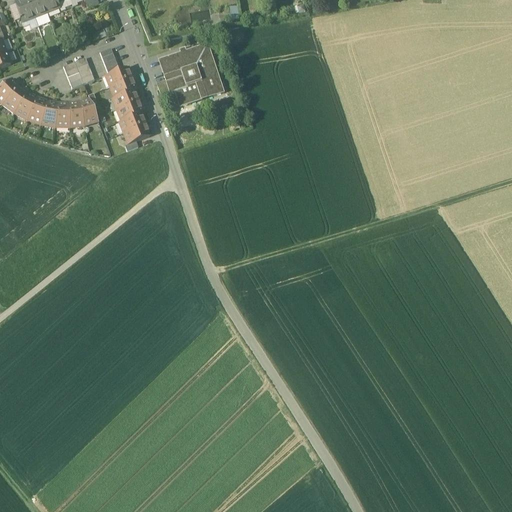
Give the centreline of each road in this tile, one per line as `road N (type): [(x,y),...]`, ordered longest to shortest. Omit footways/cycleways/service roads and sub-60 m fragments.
road 1 (unclassified): [(357,511),(228,304),(182,182)]
road 2 (track): [(218,282),(511,192)]
road 3 (track): [(0,320),(182,182)]
road 4 (residential): [(182,182),(128,37)]
road 5 (residential): [(0,82),(128,37)]
